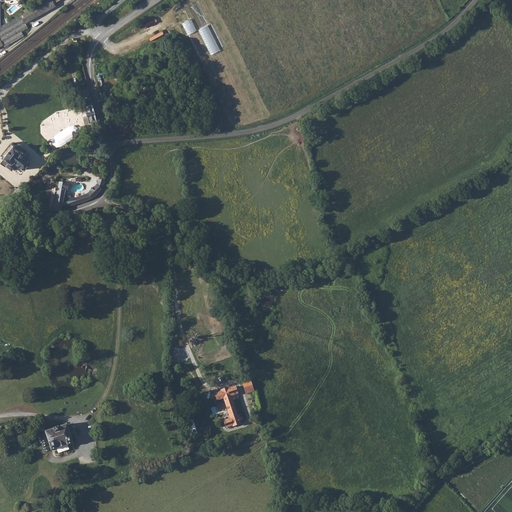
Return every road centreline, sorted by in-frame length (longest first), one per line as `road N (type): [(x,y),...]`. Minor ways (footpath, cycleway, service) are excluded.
road 1 (unclassified): [(108,142),(275,124),(406,55),(474,0)]
road 2 (unclassified): [(108,142),(90,53),(98,37),(152,0)]
road 3 (unclassified): [(0,237),(98,200),(110,179),(108,142)]
